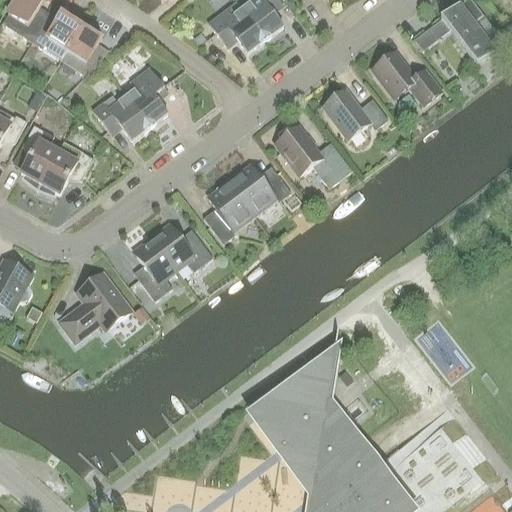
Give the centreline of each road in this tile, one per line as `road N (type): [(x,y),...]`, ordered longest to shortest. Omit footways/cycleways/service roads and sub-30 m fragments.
road 1 (residential): [(0,218),(45,243),(75,247),(260,110)]
road 2 (residential): [(260,110),(109,0)]
road 3 (residential): [(260,110),(410,0)]
